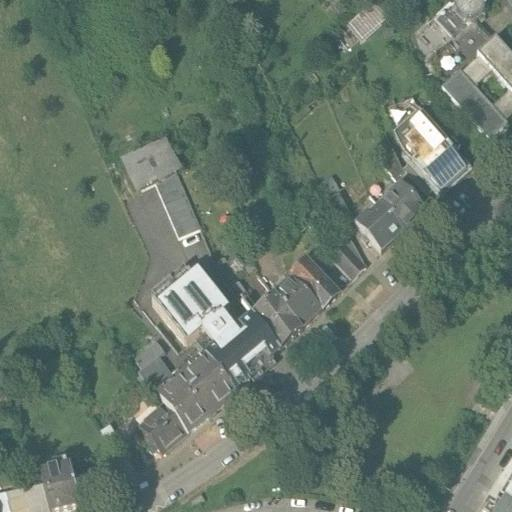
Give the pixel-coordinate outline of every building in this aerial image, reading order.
[(456,0),(456,1),(455,5),(452,8),(450,6),(435,19),(437,22),(434,25),(452,45),(472,26),(473,26),(478,25),(482,22),(485,18),(486,13),(489,11),(487,8),(485,3),(483,0),(456,0)] [(511,119),(511,98),(478,61),(492,48),(472,26),(452,45),(474,68),(463,79),(461,76),(443,93),(489,144),(507,128),(506,126),(511,119)] [(511,63),(495,45),(492,48),(478,61),(511,98),(511,63)] [(433,130),(423,119),(399,140),(408,150),(404,154),(414,164),(410,167),(438,197),(466,173),(430,134),(433,130)] [(115,157),(130,193),(151,184),(174,240),(199,230),(162,138),(115,157)] [(377,168),(394,179),(401,169),(383,158),(377,168)] [(399,190),(387,201),(389,203),(379,212),(402,238),(425,218),(413,205),(418,202),(413,196),(408,200),(399,190)] [(379,212),(368,222),(366,220),(354,230),(362,241),(359,243),(364,250),(367,247),(378,260),(402,238),(379,212)] [(349,242),(330,262),(353,284),(366,271),(349,242)] [(337,300),(305,265),(288,281),(290,282),(323,314),(337,300)] [(202,334),(215,350),(204,358),(206,360),(207,359),(235,394),(249,384),(247,381),(280,353),(263,331),(262,332),(252,319),(234,335),(220,319),(230,312),(195,271),(151,306),(186,348),(202,334)] [(323,314),(290,282),(271,299),(272,301),(274,299),(301,334),(323,314)] [(242,307),(252,319),(262,332),(263,331),(280,353),(301,334),(274,299),(272,301),(258,315),(247,302),(242,307)] [(206,360),(158,399),(186,435),(235,394),(207,359),(206,360)] [(142,381),(132,389),(139,399),(150,390),(142,381)] [(162,406),(137,426),(160,455),(186,435),(162,406)] [(70,466),(41,473),(43,484),(50,511),(51,511),(79,504),(70,466)] [(511,481),(500,500),(511,507),(511,481)] [(50,511),(43,484),(5,493),(9,511),(50,511)] [(0,511),(9,511),(5,493),(0,493),(0,511)] [(511,511),(511,507),(500,500),(494,510),(489,507),(485,511),(511,511)]
